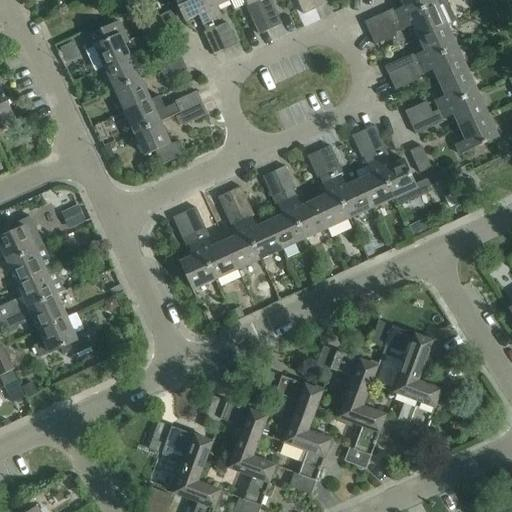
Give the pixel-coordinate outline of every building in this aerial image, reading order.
[(203,0),(176,0),(186,22),(200,15),(205,26),(213,22),(203,0)] [(230,0),(203,0),(213,22),(224,17),(219,7),(231,2),(230,0)] [(257,0),(230,0),(231,2),(234,0),(246,0),(249,4),(246,5),(250,14),(260,36),(271,31),(257,0)] [(257,0),(271,31),(283,25),(273,3),(271,0),(257,0)] [(311,0),(297,0),(305,15),(316,10),(311,0)] [(311,0),(316,10),(328,5),(325,0),(311,0)] [(393,24),(372,34),(377,46),(398,36),(397,33),(404,30),(405,30),(415,26),(421,39),(449,26),(457,22),(446,0),(445,0),(438,3),(400,21),(400,20),(392,24),(393,24)] [(396,9),(387,13),(392,24),(400,20),(400,21),(438,3),(436,0),(402,0),(406,7),(397,11),(396,9)] [(174,10),(162,16),(171,38),(172,37),(184,32),(174,10)] [(387,13),(366,23),(372,34),(393,24),(392,24),(387,13)] [(96,46),(86,50),(97,74),(106,69),(132,57),(116,24),(91,35),(96,46)] [(229,24),(217,29),(226,51),(238,46),(229,24)] [(408,58),(387,68),(392,79),(459,48),(449,26),(421,39),(426,52),(417,56),(416,56),(415,54),(408,57),(408,58)] [(217,29),(206,34),(215,55),(216,56),(226,51),(217,29)] [(178,49),(156,58),(162,71),(183,61),(178,48),(178,49)] [(459,48),(392,79),(397,91),(418,81),(417,78),(425,74),(425,75),(435,71),(441,84),(470,71),(459,48)] [(132,57),(106,69),(116,92),(142,80),(132,58),(132,57)] [(183,61),(162,71),(167,82),(188,72),(188,70),(183,61)] [(446,96),(437,100),(441,110),(442,110),(480,93),(470,71),(441,84),(446,96)] [(142,80),(116,92),(126,113),(152,102),(142,80)] [(0,136),(0,135),(0,126),(16,119),(2,87),(0,88),(0,136)] [(198,93),(176,103),(177,104),(181,114),(204,104),(198,93)] [(434,114),(413,124),(417,135),(419,134),(439,125),(447,121),(446,120),(456,116),(461,128),(490,115),(480,93),(442,110),(441,110),(433,113),(434,114)] [(152,102),(126,113),(136,135),(161,123),(181,114),(177,104),(166,109),(161,97),(152,102)] [(429,103),(407,113),(413,124),(434,114),(433,113),(429,103)] [(204,104),(181,114),(186,125),(209,115),(204,104)] [(468,142),(458,146),(462,155),(500,137),(490,115),(461,128),(468,142)] [(161,123),(136,135),(146,157),(156,152),(171,145),(161,123)] [(376,126),(365,131),(395,198),(399,206),(433,191),(429,183),(418,188),(417,184),(414,178),(406,160),(391,166),(387,157),(390,156),(386,147),(385,147),(376,126)] [(365,131),(353,136),(362,158),(364,157),(368,164),(373,175),(360,180),(373,209),(395,198),(365,131)] [(171,145),(156,152),(162,166),(183,156),(177,143),(171,145)] [(424,146),(412,152),(414,156),(422,174),(434,168),(424,146)] [(330,147),(321,152),(351,219),(373,209),(360,180),(346,187),(338,169),(340,168),(330,147)] [(321,152),(309,157),(319,178),(320,178),(328,195),(316,201),(329,229),(351,219),(321,152)] [(150,161),(138,167),(144,180),(156,175),(150,161)] [(287,167),(276,172),(307,239),(329,229),(316,201),(302,207),(294,190),(296,189),(287,167)] [(276,172),(264,178),(274,199),(276,198),(279,206),(284,216),(271,221),(284,249),(307,239),(276,172)] [(242,188),(231,193),(262,259),(284,249),(271,221),(257,228),(253,218),(252,218),(255,217),(252,209),(251,209),(242,188)] [(231,193),(219,198),(229,220),(232,227),(234,226),(239,236),(226,242),(239,270),(262,259),(231,193)] [(79,205),(62,213),(70,230),(87,222),(79,205)] [(198,209),(186,214),(196,235),(199,242),(216,280),(239,270),(226,242),(213,248),(208,238),(211,238),(207,230),(198,209)] [(186,214),(175,219),(184,240),(187,248),(189,247),(194,257),(182,262),(181,263),(194,291),(216,280),(199,242),(196,235),(186,214)] [(0,243),(4,252),(0,253),(0,268),(46,247),(45,247),(46,246),(32,217),(15,225),(18,232),(0,240),(0,243)] [(371,244),(364,247),(368,257),(375,254),(371,244)] [(46,247),(0,268),(0,281),(14,275),(19,286),(56,269),(46,247)] [(499,266),(492,271),(496,278),(504,273),(499,266)] [(24,297),(0,308),(0,322),(58,296),(58,295),(66,292),(56,269),(19,286),(24,297)] [(121,286),(113,290),(116,295),(123,292),(121,286)] [(58,296),(0,322),(0,324),(4,334),(35,320),(40,332),(69,318),(58,296)] [(115,297),(104,302),(109,313),(120,308),(115,297)] [(241,308),(232,312),(235,321),(245,317),(241,308)] [(41,359),(72,344),(78,355),(92,349),(84,331),(83,332),(75,315),(69,318),(40,332),(44,340),(35,344),(41,359)] [(379,321),(372,343),(385,348),(387,345),(408,353),(399,375),(419,383),(420,382),(435,342),(392,326),(379,321)] [(325,346),(317,368),(331,373),(332,370),(353,378),(345,401),(365,409),(366,407),(381,367),(338,351),(325,346)] [(6,348),(0,350),(0,371),(3,377),(14,372),(16,371),(6,348)] [(269,371),(261,393),(275,398),(276,395),(298,403),(289,426),(309,434),(310,432),(325,392),(283,376),(269,371)] [(3,377),(1,378),(12,404),(26,398),(14,372),(3,377)] [(399,375),(392,394),(416,403),(409,424),(405,423),(400,437),(422,445),(442,390),(420,382),(419,383),(399,375)] [(33,382),(23,387),(27,398),(28,398),(38,393),(33,382)] [(215,396),(206,418),(220,423),(222,419),(243,427),(234,451),(254,459),(255,456),(262,436),(270,416),(227,400),(215,396)] [(345,401),(338,419),(362,428),(354,449),(351,448),(346,462),(368,470),(388,415),(366,407),(365,409),(345,401)] [(160,422),(152,443),(166,448),(167,446),(187,454),(179,476),(199,484),(199,482),(214,442),(172,427),(160,422)] [(289,426),(283,444),(307,453),(299,474),(296,473),(291,486),(313,495),(333,440),(310,432),(309,434),(289,426)] [(234,451),(228,468),(252,477),(244,498),(241,497),(235,511),(238,511),(259,511),(278,464),(255,456),(254,459),(234,451)] [(179,476),(172,494),(173,495),(196,503),(192,511),(214,511),(222,491),(199,482),(199,484),(179,476)] [(152,487),(144,511),(146,511),(166,511),(173,495),(172,494),(152,487)]
